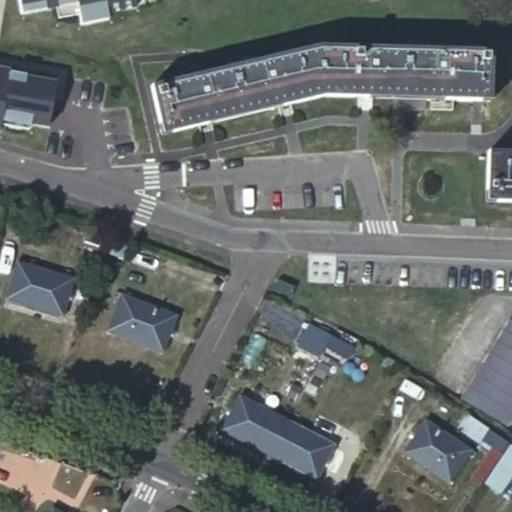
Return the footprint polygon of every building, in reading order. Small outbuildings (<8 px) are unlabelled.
[(18,0),(21,14),(76,3),(79,18),(107,12),(136,7),(134,0),(18,0)] [(108,19),(107,12),(79,18),(80,25),(108,19)] [(319,46),(150,86),(160,134),(201,124),(278,107),(324,96),(360,96),(432,95),(493,95),(492,45),(319,46)] [(0,126),(1,120),(47,129),(56,85),(9,76),(10,71),(0,69),(0,126)] [(511,150),(489,150),(487,200),(511,200),(511,150)] [(112,243),(88,234),(85,242),(98,247),(96,252),(108,256),(112,243)] [(135,251),(112,243),(108,256),(119,260),(120,254),(133,259),(135,251)] [(169,262),(142,253),(138,265),(165,274),(169,262)] [(73,281),(20,265),(10,301),(63,316),(73,281)] [(178,315),(124,294),(111,332),(164,351),(178,315)] [(290,307),(273,339),(296,351),(312,319),(290,307)] [(511,319),(508,317),(456,396),(501,425),(511,408),(511,319)] [(323,331),(320,336),(330,341),(336,329),(315,318),(311,325),(323,331)] [(311,325),(305,336),(317,342),(320,336),(323,331),(311,325)] [(336,329),(330,341),(340,346),(342,341),(354,348),(358,340),(336,329)] [(340,346),(330,341),(322,357),(344,368),(354,348),(342,341),(340,346)] [(242,395),(224,429),(272,454),(285,428),(289,420),(242,395)] [(335,444),(289,420),(285,428),(272,454),(318,477),(335,444)] [(423,423),(403,453),(449,483),(469,452),(423,423)] [(489,427),(484,434),(493,441),(490,445),(500,451),(509,440),(489,427)]
